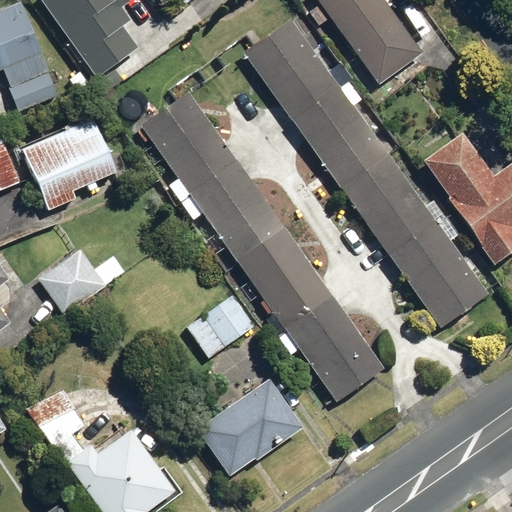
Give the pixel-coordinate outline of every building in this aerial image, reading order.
[(127,0),(39,0),(95,79),(138,49),(122,27),(130,22),(120,9),(130,2),(127,0)] [(316,0),(377,86),(421,55),(382,0),(316,0)] [(20,3),(0,11),(0,71),(2,71),(9,88),(8,89),(18,113),(57,97),(47,74),(48,73),(20,3)] [(290,20),(243,53),(439,329),(486,296),(290,20)] [(187,93),(140,126),(336,403),(383,370),(187,93)] [(64,132),(20,151),(46,213),(75,201),(71,193),(114,174),(89,116),(62,127),(64,132)] [(461,134),(421,162),(447,199),(445,200),(492,266),(511,252),(511,162),(491,177),(461,134)] [(0,140),(0,191),(18,184),(0,140)] [(92,271),(79,252),(37,281),(62,319),(124,276),(112,257),(92,271)] [(0,269),(0,332),(10,325),(0,311),(0,287),(8,281),(0,269)] [(254,328),(231,295),(185,328),(207,360),(254,328)] [(266,381),(194,431),(227,478),(253,460),(254,462),(301,429),(266,381)] [(62,391),(25,410),(98,511),(147,511),(174,493),(129,431),(94,456),(87,445),(81,450),(72,436),(85,426),(62,391)] [(0,436),(9,430),(0,417),(0,436)]
